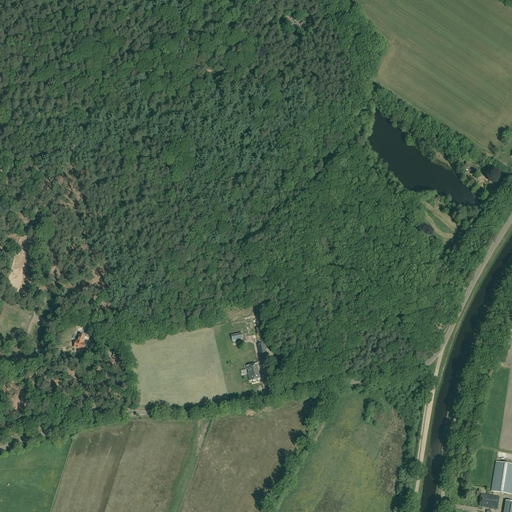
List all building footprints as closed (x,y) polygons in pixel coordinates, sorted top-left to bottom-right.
[(478,169),(467,162),(463,168),(474,175),(478,169)] [(78,327),(75,334),(79,334),(76,341),(73,348),(83,351),(85,344),(83,344),(85,337),(87,338),(89,331),(78,327)] [(261,363),(268,361),(263,343),(257,345),(261,363)] [(27,349),(21,358),(32,364),(37,355),(27,349)] [(121,355),(114,352),(111,359),(119,362),(121,355)] [(246,367),(248,377),(250,382),(260,379),(257,364),(246,367)] [(511,464),(496,462),(491,492),(511,495),(511,487),(511,464)] [(499,497),(486,495),(481,494),(479,506),(497,509),(499,497)] [(511,511),(511,502),(505,501),(503,511),(511,511)]
